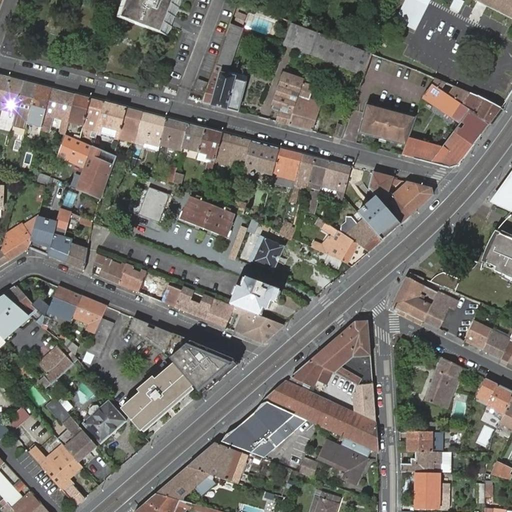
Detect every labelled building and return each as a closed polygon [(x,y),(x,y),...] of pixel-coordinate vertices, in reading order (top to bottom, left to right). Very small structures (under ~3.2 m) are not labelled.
[(133,0),(136,1),(132,10),(124,7),(120,18),(165,35),(169,25),(161,21),(165,12),(173,15),(178,0),(133,0)] [(136,1),(133,0),(122,0),(121,6),(124,7),(132,10),(136,1)] [(183,0),(178,0),(173,15),(177,16),(183,0)] [(511,0),(474,0),(511,19),(511,0)] [(177,16),(173,15),(165,12),(161,21),(169,25),(173,26),(177,16)] [(242,24),(244,15),(237,13),(235,22),(242,24)] [(293,23),(285,46),(364,75),(372,53),(293,23)] [(231,25),(203,103),(238,112),(245,85),(234,81),(235,78),(225,75),(241,29),(231,25)] [(282,109),(278,122),(290,126),(306,79),(282,71),(271,105),(282,109)] [(0,110),(1,111),(9,78),(0,76),(0,110)] [(443,82),(432,77),(424,97),(465,125),(482,135),(490,125),(462,105),(470,93),(443,82)] [(9,78),(1,111),(15,114),(23,82),(9,78)] [(314,81),(306,79),(290,126),(313,132),(322,103),(310,99),(314,86),(313,86),(314,81)] [(196,90),(205,94),(208,84),(199,81),(196,90)] [(29,117),(37,86),(23,82),(15,114),(12,124),(26,128),(27,125),(29,117)] [(50,89),(37,86),(29,117),(27,125),(40,128),(42,120),(50,89)] [(42,120),(42,122),(40,128),(50,130),(53,117),(64,119),(63,124),(67,125),(68,122),(75,95),(50,89),(42,120)] [(478,96),(470,93),(462,105),(490,125),(499,112),(501,109),(488,102),(479,97),(478,96)] [(90,99),(75,95),(68,122),(83,125),(90,99)] [(105,103),(90,99),(83,125),(82,129),(86,129),(87,125),(95,126),(93,131),(97,132),(105,103)] [(409,138),(417,116),(368,103),(366,113),(369,114),(367,122),(363,121),(360,133),(407,145),(409,138)] [(130,142),(135,143),(143,113),(127,109),(119,139),(123,140),(124,135),(131,136),(130,142)] [(143,113),(135,143),(142,145),(142,148),(145,149),(146,146),(158,148),(159,147),(166,120),(143,113)] [(166,120),(159,147),(180,153),(188,125),(166,120)] [(342,139),(346,127),(338,124),(334,137),(342,139)] [(188,125),(180,153),(184,154),(185,151),(198,154),(205,130),(188,125)] [(458,166),(482,135),(465,125),(462,130),(457,128),(442,148),(420,141),(409,138),(407,145),(403,155),(413,158),(449,168),(458,166)] [(198,154),(196,162),(206,164),(203,175),(210,177),(213,165),(221,135),(205,130),(198,154)] [(57,157),(85,169),(93,146),(64,134),(57,157)] [(221,135),(213,165),(228,168),(236,138),(221,135)] [(228,168),(226,175),(230,176),(232,169),(242,172),(251,142),(236,138),(228,168)] [(251,142),(242,172),(241,177),(246,179),(258,172),(265,145),(251,142)] [(265,145),(258,172),(272,175),(279,149),(265,145)] [(78,190),(101,200),(117,157),(114,155),(93,146),(85,169),(78,190)] [(272,175),(271,182),(275,183),(276,179),(290,183),(288,187),(292,188),(301,155),(279,149),(272,175)] [(315,159),(301,155),(292,188),(288,204),(294,206),(299,190),(306,191),(307,188),(315,159)] [(328,162),(315,159),(307,188),(316,190),(309,213),(314,215),(321,188),(328,162)] [(350,168),(328,162),(321,188),(325,189),(326,183),(338,186),(336,191),(335,191),(333,200),(340,201),(342,197),(345,183),(350,168)] [(177,165),(172,184),(180,187),(182,182),(183,178),(180,177),(183,167),(177,165)] [(372,174),(350,168),(345,183),(367,189),(372,174)] [(511,172),(490,204),(493,205),(511,213),(511,172)] [(35,183),(48,186),(51,178),(37,174),(35,183)] [(392,179),(372,174),(367,189),(373,195),(401,224),(433,196),(431,190),(408,183),(393,196),(389,191),(392,179)] [(182,182),(180,187),(189,191),(190,185),(182,182)] [(326,183),(325,189),(335,191),(336,191),(338,186),(326,183)] [(34,201),(42,202),(45,193),(47,187),(38,185),(34,201)] [(170,195),(149,187),(138,215),(160,223),(170,195)] [(70,209),(76,195),(66,191),(60,205),(70,209)] [(358,208),(354,211),(362,219),(382,241),(401,224),(373,195),(369,198),(376,207),(367,216),(362,210),(361,211),(358,208)] [(369,198),(358,208),(361,211),(362,210),(367,216),(376,207),(369,198)] [(182,211),(179,219),(229,240),(232,232),(229,230),(231,225),(229,225),(232,217),(228,216),(229,212),(221,209),(220,212),(206,207),(207,203),(199,200),(198,204),(192,201),(190,209),(188,208),(186,213),(182,211)] [(84,270),(88,250),(73,244),(74,240),(66,238),(73,213),(73,211),(62,207),(57,225),(49,256),(84,270)] [(30,249),(39,219),(40,217),(25,227),(24,226),(22,223),(7,233),(4,248),(3,251),(10,262),(30,249)] [(316,223),(323,228),(327,223),(320,218),(316,223)] [(340,225),(338,231),(344,235),(355,225),(349,218),(340,225)] [(30,249),(49,256),(57,225),(44,221),(39,219),(30,249)] [(360,245),(369,252),(382,241),(362,219),(355,225),(344,235),(360,245)] [(253,233),(255,222),(248,221),(246,232),(253,233)] [(282,221),(276,235),(288,241),(294,227),(282,221)] [(311,249),(347,266),(360,245),(344,235),(338,231),(329,225),(327,223),(323,228),(322,230),(330,236),(322,248),(313,244),(311,249)] [(496,231),(494,234),(507,239),(508,236),(496,231)] [(511,241),(507,239),(494,234),(491,239),(490,241),(489,243),(486,246),(485,250),(483,253),(482,255),(482,257),(482,258),(481,260),(481,263),(494,269),(492,273),(511,281),(511,241)] [(248,261),(251,263),(263,237),(260,236),(248,261)] [(263,237),(251,263),(271,273),(283,247),(263,237)] [(0,267),(10,262),(3,251),(4,248),(0,250),(0,267)] [(121,285),(128,265),(124,263),(123,266),(111,262),(111,260),(96,254),(95,262),(105,266),(100,277),(108,280),(121,285)] [(146,274),(147,272),(142,270),(141,272),(132,269),(133,267),(128,265),(121,285),(139,292),(144,278),(146,274)] [(425,280),(409,273),(406,277),(390,307),(438,329),(448,308),(455,312),(459,303),(425,287),(427,284),(423,283),(425,280)] [(429,281),(453,292),(458,281),(441,274),(439,274),(436,276),(435,277),(433,278),(430,280),(429,281)] [(139,292),(162,302),(170,282),(165,280),(163,286),(151,281),(144,278),(139,292)] [(281,291),(248,279),(244,290),(239,289),(233,305),(240,308),(261,316),(264,308),(268,310),(272,302),(276,304),(281,291)] [(176,307),(182,292),(172,288),(174,283),(170,281),(170,282),(162,302),(176,307)] [(58,286),(49,307),(46,314),(71,324),(74,317),(82,296),(58,286)] [(15,287),(3,294),(31,316),(36,310),(42,314),(37,320),(42,325),(46,314),(49,307),(38,298),(32,305),(15,287)] [(206,320),(211,305),(202,301),(203,298),(195,295),(197,291),(190,289),(189,291),(183,289),(182,292),(176,307),(206,320)] [(0,335),(5,340),(29,319),(2,295),(0,296),(0,335)] [(108,307),(82,296),(74,317),(90,324),(87,330),(95,335),(103,318),(105,314),(108,307)] [(240,308),(233,305),(214,298),(211,305),(206,320),(226,328),(234,311),(238,313),(240,308)] [(261,316),(240,308),(238,313),(242,314),(248,316),(244,324),(239,321),(235,332),(264,343),(285,325),(261,316)] [(242,314),(239,321),(244,324),(248,316),(242,314)] [(103,318),(95,335),(87,353),(94,356),(99,358),(114,323),(103,318)] [(164,355),(173,334),(142,321),(134,318),(129,330),(136,334),(150,344),(164,355)] [(309,361),(331,373),(355,386),(372,384),(367,321),(355,322),(309,361)] [(481,350),(490,331),(472,323),(462,341),(481,350)] [(507,363),(511,352),(511,331),(511,332),(508,340),(490,331),(481,350),(507,363)] [(66,338),(63,344),(65,346),(69,350),(72,354),(75,345),(66,338)] [(202,356),(187,369),(189,370),(201,384),(222,366),(229,374),(241,363),(204,348),(199,352),(202,356)] [(41,368),(47,375),(67,357),(61,350),(56,349),(47,358),(47,362),(41,368)] [(94,356),(87,353),(83,361),(90,365),(94,356)] [(67,357),(47,375),(45,377),(52,385),(75,365),(67,357)] [(461,369),(440,359),(424,402),(446,410),(461,369)] [(325,385),(331,373),(309,361),(290,378),(311,388),(313,389),(317,381),(325,385)] [(121,409),(141,432),(163,413),(159,407),(164,403),(168,408),(192,387),(174,364),(121,409)] [(30,383),(35,378),(22,367),(17,372),(30,383)] [(189,370),(187,369),(184,371),(197,387),(201,384),(189,370)] [(309,392),(311,388),(290,378),(263,401),(268,404),(307,422),(377,454),(376,422),(354,412),(309,392)] [(511,393),(486,381),(478,398),(488,404),(486,409),(489,411),(491,409),(502,414),(511,393)] [(14,390),(8,383),(0,390),(6,397),(14,390)] [(352,391),(354,412),(376,422),(372,384),(355,386),(356,391),(352,391)] [(511,393),(502,414),(498,422),(508,427),(505,433),(510,436),(511,430),(511,393)] [(68,432),(58,441),(63,446),(78,463),(97,446),(56,399),(46,406),(68,432)] [(101,443),(126,421),(108,401),(100,409),(97,405),(94,404),(89,409),(90,412),(92,415),(84,422),(101,443)] [(163,413),(168,408),(164,403),(159,407),(163,413)] [(307,422),(268,404),(229,437),(269,453),(307,422)] [(13,418),(6,425),(10,430),(17,438),(22,434),(15,426),(18,424),(13,418)] [(0,438),(8,432),(0,422),(0,438)] [(417,426),(415,433),(430,433),(439,433),(439,425),(423,422),(421,427),(417,426)] [(415,433),(407,433),(407,453),(415,453),(430,453),(430,433),(415,433)] [(262,459),(269,453),(229,437),(222,443),(262,459)] [(360,466),(363,467),(366,459),(326,441),(318,458),(347,471),(344,480),(356,485),(362,470),(359,469),(360,466)] [(247,456),(214,443),(187,467),(214,476),(237,483),(240,475),(228,470),(233,458),(245,463),(247,456)] [(78,463),(63,446),(57,450),(63,457),(51,468),(45,461),(41,465),(77,506),(85,499),(73,485),(74,484),(70,479),(80,470),(76,465),(78,463)] [(410,465),(400,465),(400,474),(418,474),(432,474),(431,465),(440,465),(440,453),(430,453),(415,453),(415,460),(410,460),(410,465)] [(240,475),(245,463),(233,458),(228,470),(240,475)] [(306,461),(301,474),(312,479),(318,465),(306,461)] [(510,469),(497,464),(490,476),(508,480),(510,477),(507,475),(510,469)] [(440,474),(440,465),(431,465),(432,474),(440,474)] [(187,467),(156,494),(176,500),(191,486),(201,477),(212,481),(214,476),(187,467)] [(49,511),(32,493),(32,492),(24,499),(1,472),(0,473),(0,495),(4,499),(14,511),(49,511)] [(441,477),(441,474),(440,474),(432,474),(418,474),(418,476),(416,476),(416,489),(413,489),(413,497),(417,497),(418,510),(448,509),(448,495),(439,495),(438,481),(443,481),(443,477),(441,477)] [(198,493),(212,481),(201,477),(191,486),(198,493)] [(156,494),(134,511),(182,511),(184,509),(193,511),(214,511),(215,510),(176,500),(156,494)] [(319,501),(315,511),(335,511),(339,502),(321,496),(319,501)] [(0,507),(4,511),(14,511),(4,499),(0,502),(0,507)] [(309,511),(315,511),(319,501),(314,499),(309,511)]
